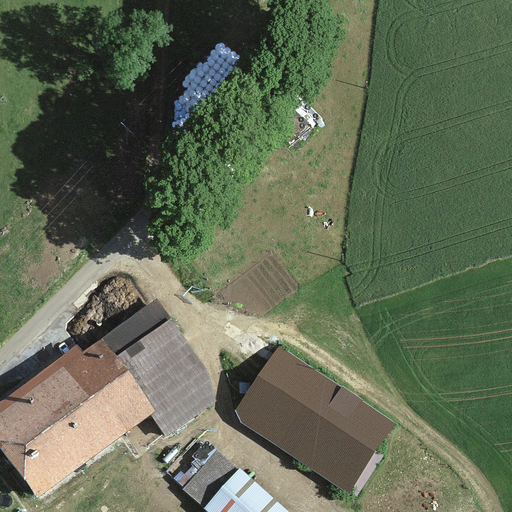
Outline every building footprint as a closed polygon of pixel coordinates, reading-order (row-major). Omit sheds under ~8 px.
[(196,148),(251,59),(220,39),(164,128),(196,148)] [(123,347),(153,389),(191,362),(161,320),(123,347)] [(238,414),(352,490),(394,427),(279,352),(238,414)] [(0,430),(0,450),(31,493),(146,410),(106,355),(0,430)] [(287,511),(222,448),(184,488),(208,511),(287,511)]
